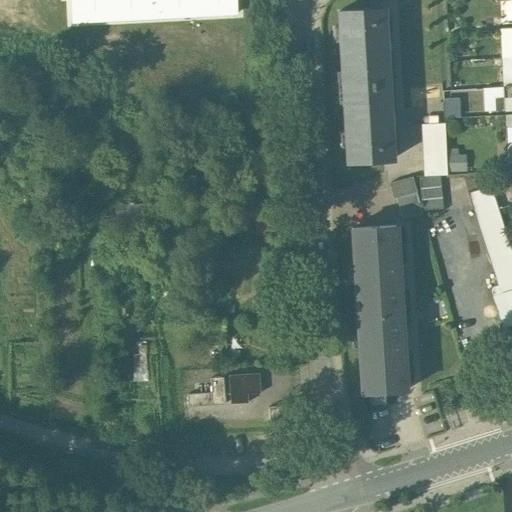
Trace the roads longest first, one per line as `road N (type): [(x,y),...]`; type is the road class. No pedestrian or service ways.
road 1 (residential): [(349,491),(316,344),(297,0)]
road 2 (tertiary): [(511,441),(349,491)]
